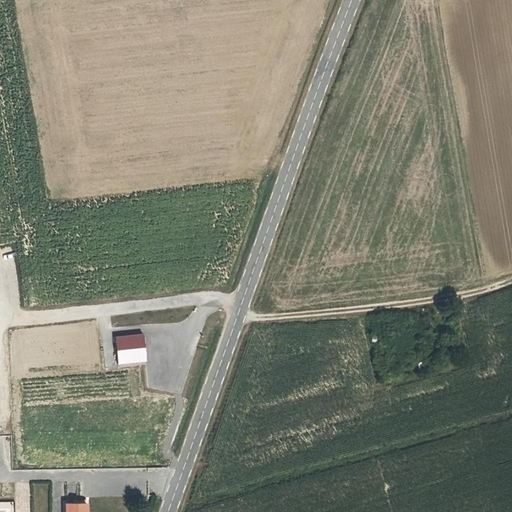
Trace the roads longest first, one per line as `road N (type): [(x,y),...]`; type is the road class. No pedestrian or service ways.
road 1 (tertiary): [(170,511),(354,0)]
road 2 (track): [(239,318),(433,300),(511,279)]
